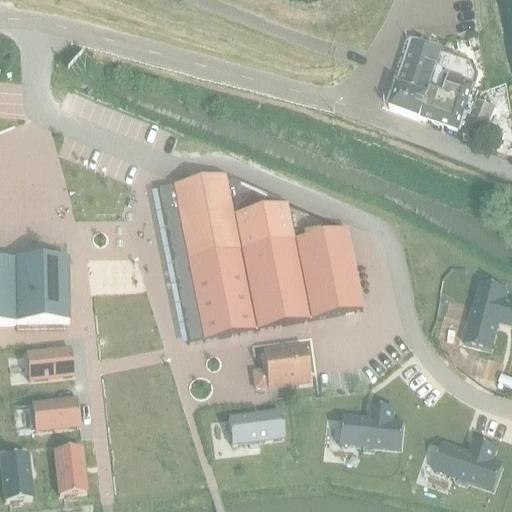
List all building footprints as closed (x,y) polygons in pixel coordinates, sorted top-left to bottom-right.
[(420,121),(464,136),(476,105),(474,104),(478,95),(471,92),(476,79),(471,67),(411,47),(389,112),(419,123),(420,121)] [(476,105),(464,136),(463,139),(481,146),(495,113),(476,105)] [(496,152),(502,137),(491,133),(485,148),(496,152)] [(222,179),(157,192),(188,347),(362,312),(346,233),(291,245),(283,205),(222,179)] [(418,288),(438,280),(430,259),(410,266),(418,288)] [(0,327),(68,326),(67,262),(0,263),(0,327)] [(466,343),(465,348),(469,349),(469,348),(481,352),(491,355),(498,326),(511,330),(511,329),(511,306),(504,305),(507,294),(481,287),(474,313),(470,312),(468,322),(471,323),(470,330),(467,343),(466,343)] [(357,342),(336,351),(342,365),(363,355),(357,342)] [(255,392),(308,385),(304,352),(263,357),(265,373),(253,375),(255,392)] [(70,354),(26,359),(27,368),(29,381),(28,381),(29,385),(34,384),(47,382),(47,383),(73,380),(72,368),(70,354)] [(76,404),(31,409),(32,418),(33,418),(34,431),(34,432),(34,436),(39,435),(39,434),(52,433),(53,433),(79,431),(76,404)] [(338,444),(338,448),(343,448),(356,449),(356,450),(363,450),(363,454),(373,455),(374,451),(401,454),(403,427),(392,426),(393,412),(371,410),(370,424),(341,422),(340,431),(339,444),(338,444)] [(280,416),(228,423),(229,432),(230,432),(231,445),(231,449),(237,448),(245,447),(248,447),(249,450),(259,449),(258,445),(283,442),(280,416)] [(435,470),(434,474),(438,475),(439,475),(451,479),(451,480),(458,482),(456,486),(466,489),(467,486),(493,495),(502,470),(491,466),(496,452),(475,445),(470,458),(442,449),(439,458),(440,458),(436,470),(435,470)] [(80,452),(54,455),(57,481),(59,494),(58,494),(59,499),(85,496),(80,452)] [(26,458),(0,460),(0,464),(3,487),(5,500),(4,500),(5,505),(31,502),(26,458)]
